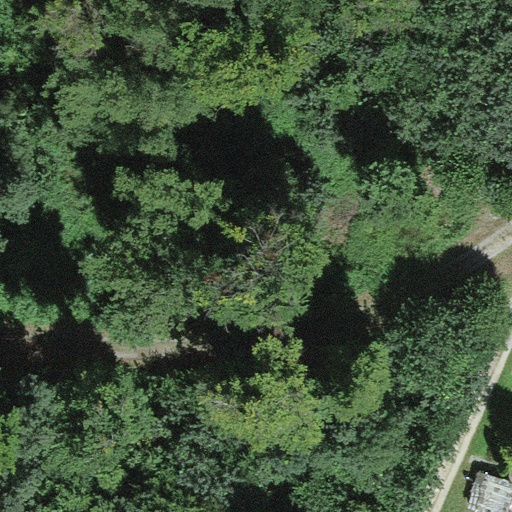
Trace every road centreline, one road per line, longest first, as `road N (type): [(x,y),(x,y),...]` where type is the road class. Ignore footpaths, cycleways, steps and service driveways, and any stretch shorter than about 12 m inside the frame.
road 1 (track): [(511,241),(357,318),(184,340),(0,339)]
road 2 (track): [(511,322),(431,511)]
